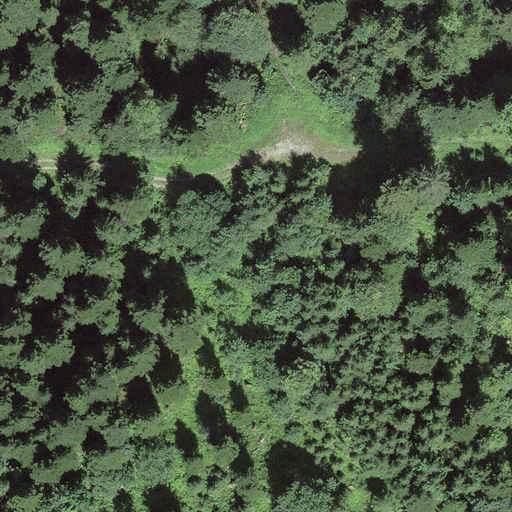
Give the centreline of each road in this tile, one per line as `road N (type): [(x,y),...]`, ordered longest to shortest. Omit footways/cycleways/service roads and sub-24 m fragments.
road 1 (track): [(511,170),(324,147),(284,148),(196,180),(166,182),(68,160),(0,163)]
road 2 (track): [(378,153),(511,145)]
